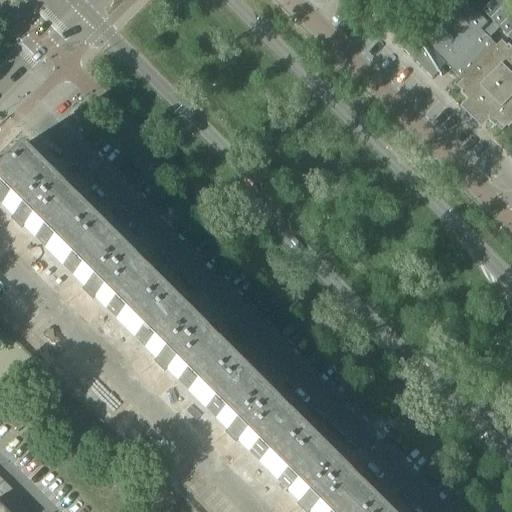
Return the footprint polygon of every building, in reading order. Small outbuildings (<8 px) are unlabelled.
[(440,72),(454,86),(460,81),(454,75),(461,63),(456,57),(480,32),(487,25),(462,0),(455,0),(404,52),(432,80),(440,72)] [(496,22),(484,35),(488,39),(501,27),(511,38),(511,4),(508,0),(493,0),(484,10),(496,22)] [(460,81),(454,86),(456,88),(456,87),(461,92),(460,94),(467,101),(465,103),(472,110),(470,112),(477,119),(479,117),(486,124),(488,122),(495,129),(496,127),(501,132),(506,127),(508,129),(511,125),(511,49),(508,46),(506,47),(501,42),(496,47),(488,39),(484,35),(480,32),(456,57),(461,63),(454,75),(460,81)] [(0,165),(0,202),(53,256),(83,226),(53,195),(54,195),(55,194),(56,192),(56,190),(56,189),(56,188),(55,187),(55,185),(54,184),(49,178),(42,185),(12,154),(0,165)] [(53,256),(125,327),(155,297),(124,267),(125,266),(126,264),(127,263),(127,261),(127,260),(127,258),(126,257),(125,255),(120,250),(113,256),(83,226),(53,256)] [(125,327),(197,399),(227,369),(196,338),(197,338),(198,336),(199,335),(199,333),(199,332),(198,330),(198,328),(197,327),(192,321),(185,328),(155,297),(125,327)] [(197,399),(267,471),(299,439),(267,410),(268,409),(269,407),(270,406),(270,405),(270,403),(270,401),(269,400),(268,399),(268,398),(263,393),(257,399),(227,369),(197,399)] [(369,511),(371,511),(351,491),(351,492),(351,491),(351,492),(340,482),(343,479),(342,478),(340,480),(331,471),(333,469),(332,468),(330,470),(299,439),(267,471),(276,480),(277,480),(287,490),(287,491),(298,502),(297,502),(294,506),(295,506),(296,505),(300,509),(300,510),(301,511),(301,510),(302,511),(369,511)]
